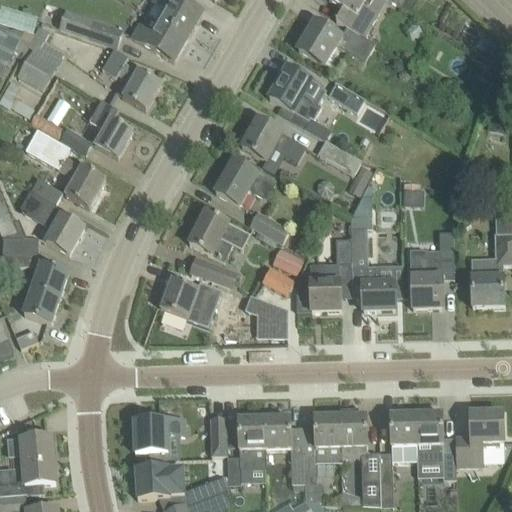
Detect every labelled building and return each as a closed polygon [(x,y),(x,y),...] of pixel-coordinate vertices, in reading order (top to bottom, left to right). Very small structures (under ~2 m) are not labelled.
[(202,18),(185,8),(171,0),(160,0),(156,7),(149,19),(188,42),(202,18)] [(379,15),(387,1),(385,0),(331,0),(329,3),(344,12),(336,25),(353,35),(364,41),(379,15)] [(0,15),(0,25),(34,36),(39,20),(2,9),(0,15)] [(122,36),(93,26),(66,17),(61,32),(88,41),(117,52),(122,36)] [(174,66),(188,42),(149,19),(141,31),(134,43),(174,66)] [(364,41),(353,35),(347,45),(316,26),(299,55),(324,70),(336,49),(364,66),(375,48),(364,41)] [(0,75),(2,76),(15,51),(24,34),(12,33),(0,29),(0,75)] [(53,38),(49,36),(39,29),(34,39),(31,46),(32,46),(29,50),(35,54),(19,78),(42,94),(65,59),(44,45),(46,42),(49,44),(53,38)] [(498,47),(483,38),(475,50),(467,45),(465,48),(483,59),(484,56),(490,60),(489,62),(496,66),(501,57),(498,47)] [(162,88),(124,66),(126,62),(115,55),(108,67),(119,73),(117,77),(131,86),(122,101),(146,115),(162,88)] [(312,86),(306,82),(288,72),(270,103),(293,117),(294,116),(309,125),(311,122),(315,124),(322,111),(319,108),(326,95),(311,87),(312,86)] [(490,83),(476,75),(469,87),(482,95),(490,83)] [(430,83),(422,94),(431,101),(439,89),(430,83)] [(358,118),(365,105),(336,88),(328,101),(358,118)] [(102,105),(100,109),(85,100),(80,109),(95,117),(90,127),(104,135),(95,150),(101,154),(118,163),(134,136),(114,124),(119,115),(102,105)] [(511,124),(491,119),(488,134),(507,139),(511,124)] [(282,138),(275,134),(258,124),(242,151),(266,165),(274,152),(298,166),(306,151),(282,138)] [(58,146),(30,130),(29,131),(23,128),(20,132),(18,131),(9,146),(26,155),(25,155),(52,171),(53,170),(76,183),(66,200),(90,213),(106,184),(81,170),(65,161),(70,153),(58,146)] [(93,148),(67,132),(60,146),(85,161),(93,148)] [(319,161),(353,180),(361,165),(327,146),(319,161)] [(276,189),(252,175),(234,165),(216,197),(240,211),(250,194),(267,204),(276,189)] [(361,170),(348,195),(360,201),(373,176),(361,170)] [(32,195),(56,209),(64,197),(39,182),(32,195)] [(39,243),(20,243),(0,195),(0,232),(5,242),(4,258),(38,259),(39,243)] [(52,216),(56,209),(32,195),(25,206),(40,215),(35,223),(53,233),(46,246),(70,260),(85,233),(60,219),(60,220),(52,216)] [(369,267),(368,234),(373,234),(372,221),(369,221),(369,206),(361,206),(355,220),(356,222),(351,222),(352,244),(353,268),(369,267)] [(229,228),(224,225),(206,216),(190,249),(212,260),(224,266),(233,249),(243,254),(251,240),(229,229),(229,228)] [(282,250),(291,235),(259,217),(251,231),(282,250)] [(444,313),(443,284),(455,283),(452,236),(440,237),(441,255),(412,257),(412,282),(413,314),(444,313)] [(503,282),(502,270),(511,270),(511,238),(495,239),(496,263),(472,264),(473,283),(471,283),(472,313),(505,311),(504,282),(503,282)] [(353,292),(353,268),(352,244),(337,244),(337,268),(338,286),(324,286),(323,270),(310,270),(311,299),(311,317),(341,316),(341,292),(353,292)] [(305,263),(281,252),(273,269),(297,280),(305,263)] [(38,270),(38,259),(4,258),(4,262),(0,263),(0,276),(9,273),(38,270)] [(69,278),(50,271),(42,269),(33,294),(60,303),(69,278)] [(233,294),(239,278),(214,269),(208,285),(233,294)] [(396,314),(395,294),(395,287),(378,288),(378,273),(364,273),(364,288),(363,288),(363,315),(396,314)] [(294,286),(271,274),(263,288),(287,300),(294,286)] [(172,284),(161,314),(209,331),(223,293),(201,285),(198,294),(172,284)] [(228,293),(222,310),(248,320),(255,303),(228,293)] [(51,329),(60,303),(33,294),(25,319),(51,329)] [(311,299),(296,299),(297,317),(311,317),(311,299)] [(262,306),(258,315),(281,324),(285,315),(262,306)] [(20,320),(9,325),(16,343),(27,338),(20,320)] [(0,362),(14,357),(9,345),(0,322),(0,362)] [(27,338),(16,343),(21,354),(39,346),(34,335),(27,338)] [(504,448),(503,436),(503,416),(471,417),(471,441),(457,442),(457,472),(483,471),(482,448),(504,448)] [(457,472),(457,442),(443,442),(442,418),(417,419),(418,466),(443,465),(443,484),(457,484),(457,472)] [(393,467),(418,466),(417,419),(391,419),(392,458),(379,458),(381,506),(393,507),(393,467)] [(342,453),(367,452),(367,420),(341,421),(342,453)] [(316,467),(342,467),(342,461),(342,453),(341,421),(315,421),(316,460),(303,460),(305,495),(306,507),(323,506),(323,500),(325,500),(324,495),(323,495),(322,487),(318,487),(316,467)] [(291,453),(291,433),(291,422),(265,423),(266,454),(291,453)] [(267,488),(266,454),(265,423),(239,423),(240,455),(240,462),(228,461),(228,480),(227,480),(229,489),(267,488)] [(212,461),(227,461),(227,424),(211,425),(212,461)] [(168,440),(185,440),(184,425),(135,426),(136,458),(168,457),(168,440)] [(40,489),(44,489),(56,488),(53,454),(56,453),(55,439),(37,440),(37,439),(36,439),(36,443),(22,444),(22,447),(4,448),(5,464),(23,462),(24,474),(0,475),(0,502),(8,502),(27,500),(27,501),(41,500),(40,489)] [(368,458),(361,459),(362,511),(381,511),(381,506),(379,458),(368,458)] [(294,495),(305,495),(303,460),(292,461),(292,489),(293,488),(294,495)] [(138,504),(158,503),(185,501),(183,471),(136,474),(138,504)] [(229,493),(229,489),(227,480),(198,491),(202,503),(203,504),(229,493)] [(222,511),(229,510),(229,493),(203,504),(202,503),(180,511),(222,511)] [(8,511),(8,502),(0,502),(0,511),(8,511)]
